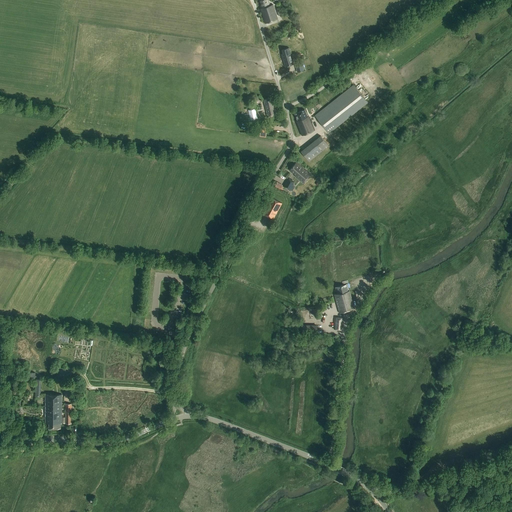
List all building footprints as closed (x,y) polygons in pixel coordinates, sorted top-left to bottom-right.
[(266,24),(278,19),(273,5),(271,5),(268,0),(262,0),(260,1),(263,8),(261,9),(266,24)] [(286,67),(294,64),(289,48),(283,50),(284,54),(282,54),(286,67)] [(304,70),(302,63),(295,65),(297,72),(304,70)] [(316,117),(330,134),(368,104),(354,87),(316,117)] [(268,119),(278,116),(276,108),(274,108),(272,99),(264,101),(268,119)] [(250,120),(258,118),(255,108),(248,110),(250,120)] [(302,137),(315,131),(307,110),(296,115),(298,121),(296,122),(302,137)] [(320,136),(301,151),(309,162),(329,146),(320,136)] [(311,176),(296,164),(289,172),(295,176),(295,177),(304,185),(311,176)] [(277,181),(275,185),(283,190),(285,186),(277,181)] [(289,181),(284,189),(289,192),(294,184),(289,181)] [(273,222),(283,204),(272,198),(262,216),(273,222)] [(354,309),(350,291),(348,292),(346,285),(336,288),(337,294),(335,295),(340,313),(354,309)] [(334,330),(342,330),(343,318),(335,317),(334,330)] [(46,395),(46,407),(62,407),(62,395),(46,395)] [(62,418),(62,407),(46,407),(46,418),(50,418),(57,418),(62,418)] [(62,424),(62,418),(57,418),(50,418),(46,418),(46,424),(49,424),(49,429),(61,429),(61,424),(62,424)]
